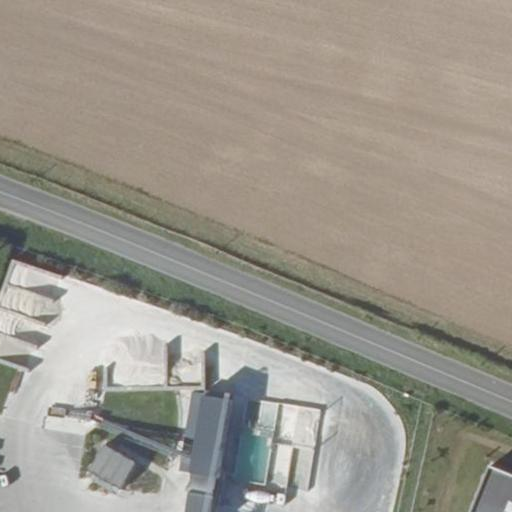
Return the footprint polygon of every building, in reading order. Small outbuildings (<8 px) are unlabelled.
[(0,361),(28,370),(60,275),(9,259),(0,286),(0,361)] [(217,511),(232,398),(198,394),(194,428),(189,428),(178,511),(217,511)] [(319,407),(233,397),(231,410),(242,411),(237,460),(267,464),(270,441),(314,446),(319,407)] [(98,445),(86,474),(121,488),(133,459),(98,445)] [(511,511),(511,473),(491,465),(472,511),(511,511)]
